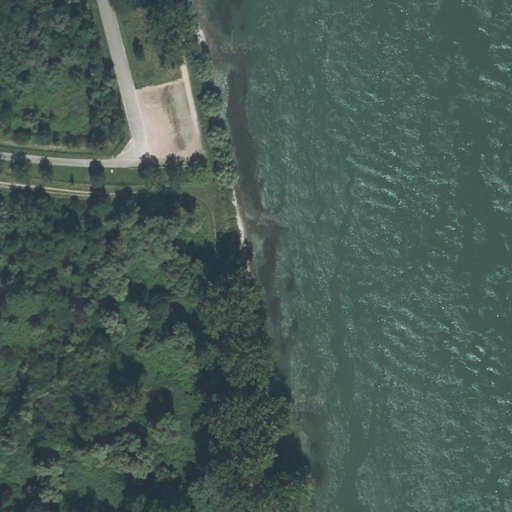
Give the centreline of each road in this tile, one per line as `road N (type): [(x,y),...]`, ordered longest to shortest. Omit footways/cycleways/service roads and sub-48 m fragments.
road 1 (track): [(202,159),(257,511)]
road 2 (track): [(0,183),(122,195),(205,188)]
